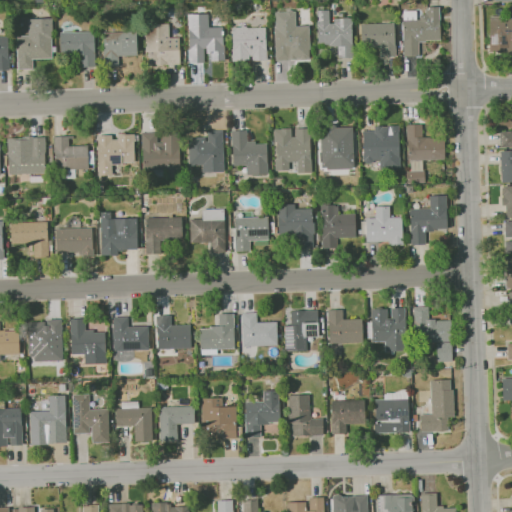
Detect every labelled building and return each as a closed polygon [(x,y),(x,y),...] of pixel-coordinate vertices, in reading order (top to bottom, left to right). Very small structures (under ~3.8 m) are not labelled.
[(316,45),(337,45),(337,58),(352,57),(351,18),(329,18),(329,9),(316,10),(316,45)] [(308,25),(295,26),(294,10),(273,11),(274,60),(309,59),(308,25)] [(187,14),(188,63),(204,62),(203,52),(210,52),(211,61),(223,60),(222,27),(208,27),(208,13),(187,14)] [(511,53),(507,54),(507,51),(491,51),(490,16),(501,16),(501,18),(511,18),(511,53)] [(27,18),(27,35),(16,36),(16,69),(32,69),(32,58),(51,58),(51,18),(27,18)] [(144,24),(146,66),(179,64),(178,37),(172,38),(171,23),(144,24)] [(360,23),(361,47),(380,47),(380,57),(394,56),(394,23),(360,23)] [(265,26),(231,27),(231,61),(249,61),(265,61),(265,26)] [(94,31),(59,32),(59,53),(79,53),(79,67),(94,66),(94,31)] [(136,32),(102,32),(102,64),(118,64),(118,56),(136,56),(136,32)] [(0,52),(0,70),(8,70),(7,35),(0,35),(0,52)] [(421,124),(405,124),(406,160),(443,159),(443,137),(421,137),(421,124)] [(352,125),(319,126),(320,169),(353,169),(352,125)] [(399,169),(398,125),(373,125),(373,131),(362,131),(363,162),(379,162),(379,169),(399,169)] [(310,173),(309,128),(292,128),(273,128),(274,171),(288,170),(288,162),(296,161),(296,173),(310,173)] [(201,172),(223,172),(222,130),(206,131),(206,137),(187,138),(188,165),(201,165),(201,172)] [(245,175),(267,174),(266,142),(246,142),(246,130),(231,130),(231,165),(245,165),(245,175)] [(511,146),(501,147),(500,131),(511,131),(511,146)] [(179,176),(179,133),(158,133),(158,132),(141,133),(141,177),(179,176)] [(133,133),(113,134),(113,135),(96,135),(97,175),(111,175),(111,163),(134,162),(133,133)] [(45,173),(44,136),(6,137),(7,174),(45,173)] [(86,145),(68,145),(68,136),(53,136),(53,169),(68,169),(68,177),(74,177),(74,169),(87,169),(86,145)] [(511,182),(502,182),(501,151),(511,150),(511,182)] [(504,195),(502,194),(502,189),(503,188),(503,186),(511,185),(511,218),(507,218),(506,205),(502,205),(502,198),(504,198),(504,195)] [(446,229),(445,195),(428,195),(428,208),(409,208),(410,244),(425,244),(424,230),(446,229)] [(312,208),(294,208),(294,204),(276,204),(276,237),(296,237),(296,248),(312,248),(312,208)] [(321,248),(337,248),(336,238),(355,237),(354,213),(338,214),(338,205),(320,206),(321,248)] [(364,218),(365,242),(390,241),(391,245),(402,245),(401,216),(389,217),(389,206),(374,206),(374,217),(364,218)] [(223,208),(201,209),(202,218),(189,219),(189,243),(207,242),(207,252),(224,251),(223,208)] [(136,218),(109,218),(109,212),(99,212),(100,255),(118,255),(118,250),(136,249),(136,218)] [(249,251),(249,240),(268,240),(267,216),(233,217),(234,251),(249,251)] [(181,239),(181,217),(144,217),(145,254),(160,254),(159,240),(181,239)] [(10,243),(32,243),(32,258),(47,258),(47,222),(10,222),(10,243)] [(54,228),(55,254),(92,253),(91,227),(54,228)] [(511,256),(503,256),(504,288),(511,288),(511,256)] [(450,319),(428,320),(427,306),(413,306),(413,341),(435,340),(436,362),(451,361),(450,319)] [(369,309),(370,341),(384,341),(385,351),(405,350),(404,307),(388,308),(369,309)] [(362,343),(361,319),(342,319),(341,309),(327,310),(328,343),(362,343)] [(306,351),(305,336),(317,336),(317,310),(290,310),(290,324),(284,324),(284,351),(306,351)] [(240,312),(241,346),(277,345),(276,321),(256,322),(256,312),(240,312)] [(233,313),(218,313),(218,326),(199,327),(199,349),(233,348),(233,313)] [(170,315),(155,315),(156,349),(190,348),(189,324),(170,325),(170,315)] [(148,350),(147,326),(128,326),(127,316),(112,317),(113,351),(148,350)] [(83,354),(84,364),(105,363),(104,330),(84,331),(83,318),(69,319),(70,354),(83,354)] [(61,320),(26,321),(27,360),(62,359),(61,320)] [(0,354),(18,354),(18,330),(0,330),(0,354)] [(511,399),(504,400),(503,379),(511,378),(511,399)] [(453,417),(452,379),(430,380),(431,414),(419,414),(420,431),(448,431),(448,417),(453,417)] [(262,401),(244,401),(244,437),(260,437),(260,423),(278,423),(278,390),(262,390),(262,401)] [(373,399),(374,433),(408,432),(407,391),(383,392),(383,399),(373,399)] [(108,408),(89,409),(88,394),(71,394),(72,433),(91,433),(91,443),(108,442),(108,408)] [(322,435),(322,417),(309,418),(308,394),(288,395),(289,436),(322,435)] [(66,443),(64,395),(48,395),(48,411),(28,411),(29,444),(66,443)] [(222,406),(222,398),(201,397),(200,438),(235,438),(235,406),(222,406)] [(331,434),(346,433),(346,424),(364,424),(363,400),(329,400),(331,434)] [(151,441),(151,407),(137,407),(137,401),(116,402),(117,426),(133,426),(134,441),(151,441)] [(176,441),(176,424),(194,423),(193,406),(158,407),(159,441),(176,441)] [(0,426),(0,445),(9,445),(21,445),(21,408),(0,408),(0,426)] [(411,511),(411,493),(376,495),(376,511),(411,511)] [(420,511),(453,511),(454,506),(436,507),(435,493),(420,493),(420,511)] [(366,511),(366,495),(331,496),(331,511),(366,511)] [(285,502),(285,511),(322,511),(323,497),(306,497),(307,501),(285,502)] [(257,511),(257,499),(242,500),(242,511),(257,511)] [(232,511),(232,500),(216,500),(216,511),(232,511)] [(142,511),(142,503),(107,504),(107,511),(142,511)] [(151,511),(188,511),(188,505),(166,506),(166,503),(151,503),(151,511)]
